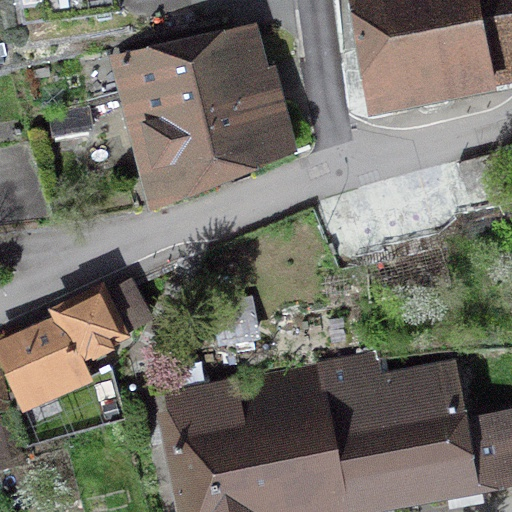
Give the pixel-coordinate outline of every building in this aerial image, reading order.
[(19,0),(24,26),(123,10),(121,0),(19,0)] [(485,0),(357,0),(373,98),(499,76),(485,0)] [(511,0),(485,0),(499,76),(511,73),(511,0)] [(255,30),(110,65),(152,219),(256,183),(298,159),(278,73),(267,73),(255,30)] [(134,283),(3,349),(21,393),(153,315),(134,283)] [(323,379),(347,509),(511,477),(511,401),(468,410),(458,361),(391,374),(388,354),(320,367),(323,379)] [(0,361),(0,394),(11,391),(0,361)] [(328,511),(347,509),(323,379),(176,407),(195,511),(328,511)]
